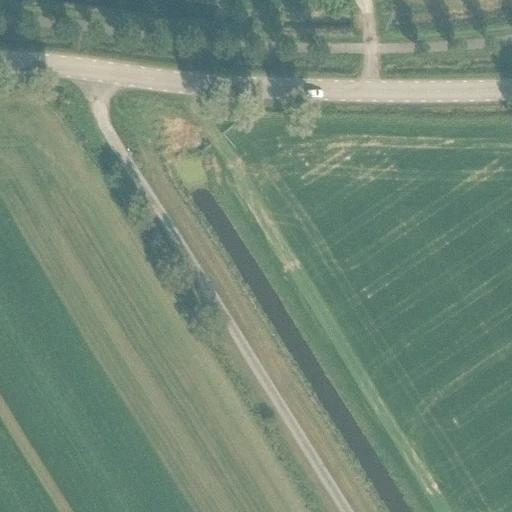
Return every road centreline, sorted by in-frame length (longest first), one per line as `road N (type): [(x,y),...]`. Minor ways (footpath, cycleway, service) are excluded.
road 1 (unclassified): [(343,511),(80,72)]
road 2 (secondary): [(80,72),(239,89),(511,91)]
